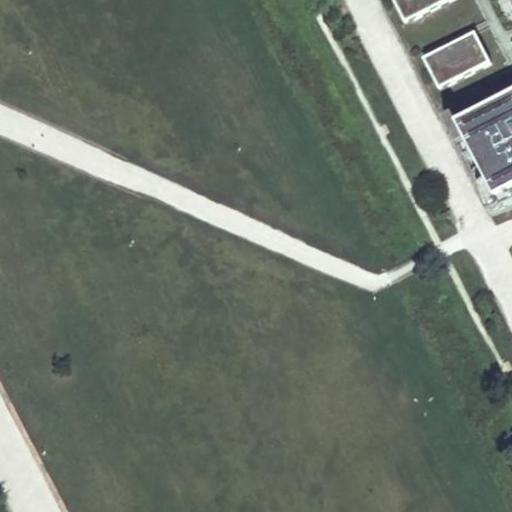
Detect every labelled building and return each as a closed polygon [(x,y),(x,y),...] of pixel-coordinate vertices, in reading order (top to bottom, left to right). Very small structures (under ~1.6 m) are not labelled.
[(392,0),(406,26),(419,19),(408,0),(392,0)] [(408,0),(419,19),(456,0),(408,0)] [(475,35),(436,55),(452,85),(491,65),(475,35)] [(440,92),(452,85),(436,55),(424,61),(440,92)] [(511,101),(459,129),(498,203),(511,196),(511,101)] [(511,196),(498,203),(459,129),(450,133),(480,190),(485,208),(490,218),(502,213),(511,207),(511,196)]
